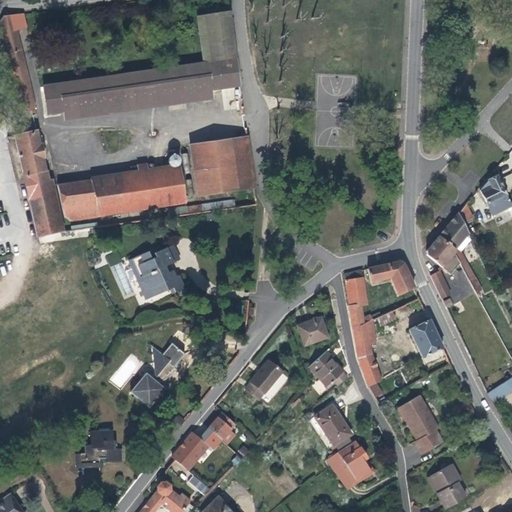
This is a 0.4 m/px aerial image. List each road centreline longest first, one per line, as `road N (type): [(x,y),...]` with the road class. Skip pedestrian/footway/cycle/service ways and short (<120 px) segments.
road 1 (residential): [(330,272),(254,349),(124,511)]
road 2 (residential): [(339,264),(284,230),(272,200),(244,0)]
road 3 (residential): [(330,272),(352,361),(399,453),(406,511)]
road 4 (tertiary): [(408,249),(476,397),(511,452)]
road 5 (tertiary): [(419,0),(410,193)]
road 6 (unclassified): [(0,81),(27,228),(23,239),(0,246)]
road 7 (residential): [(410,193),(511,84)]
